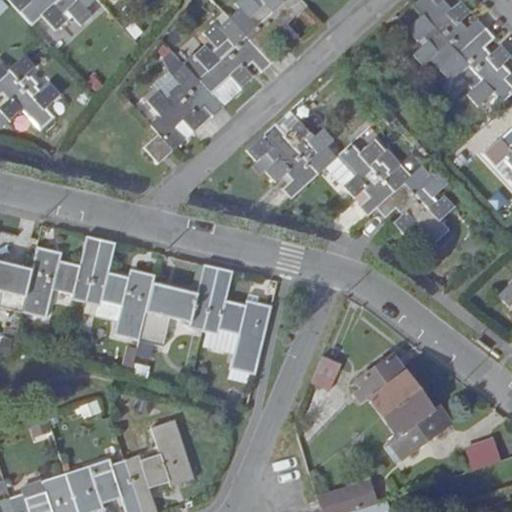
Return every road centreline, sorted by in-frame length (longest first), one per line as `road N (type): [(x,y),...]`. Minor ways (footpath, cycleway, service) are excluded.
road 1 (residential): [(381,0),(136,225)]
road 2 (residential): [(336,270),(235,511)]
road 3 (residential): [(511,399),(377,290),(336,270)]
road 4 (residential): [(336,270),(136,225)]
road 5 (residential): [(136,225),(0,193)]
